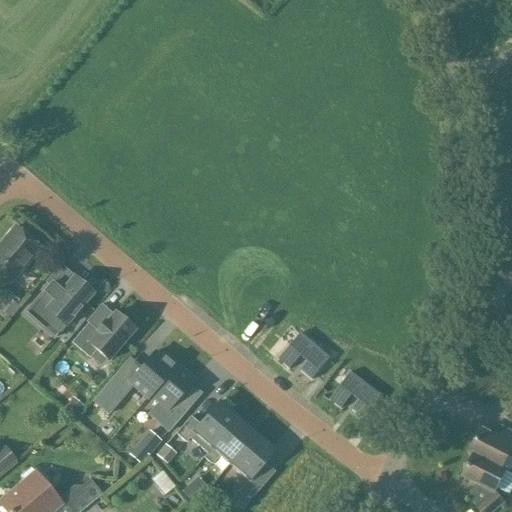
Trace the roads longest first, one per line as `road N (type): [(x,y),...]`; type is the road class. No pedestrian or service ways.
road 1 (residential): [(384,481),(18,174),(0,194)]
road 2 (unclassified): [(384,481),(456,307),(471,190),(464,117),(430,0)]
